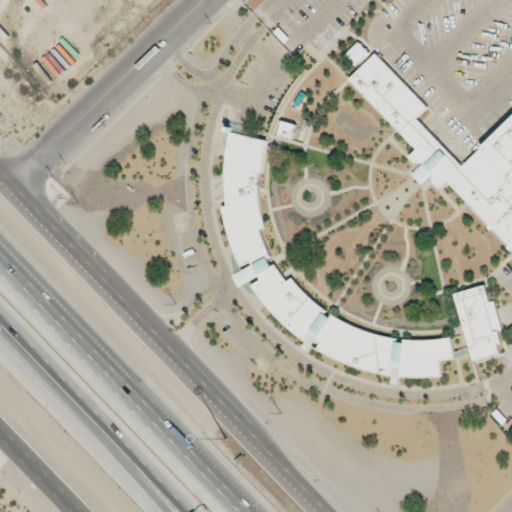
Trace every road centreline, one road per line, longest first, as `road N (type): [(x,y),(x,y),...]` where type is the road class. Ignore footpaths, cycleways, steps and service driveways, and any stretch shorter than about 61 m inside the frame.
road 1 (secondary): [(327,511),(0,171)]
road 2 (motorway): [(242,511),(0,258)]
road 3 (residential): [(203,0),(13,185)]
road 4 (motorway): [(0,327),(169,503)]
road 5 (secondary): [(0,423),(85,511)]
